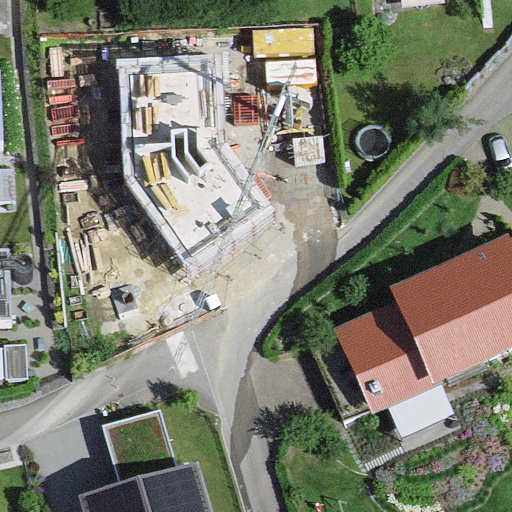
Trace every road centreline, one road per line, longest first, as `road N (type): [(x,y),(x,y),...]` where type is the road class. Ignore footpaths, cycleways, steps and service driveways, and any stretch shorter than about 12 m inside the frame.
road 1 (residential): [(224,333),(373,216),(511,78)]
road 2 (residential): [(273,511),(224,333)]
road 3 (residential): [(119,384),(0,427)]
